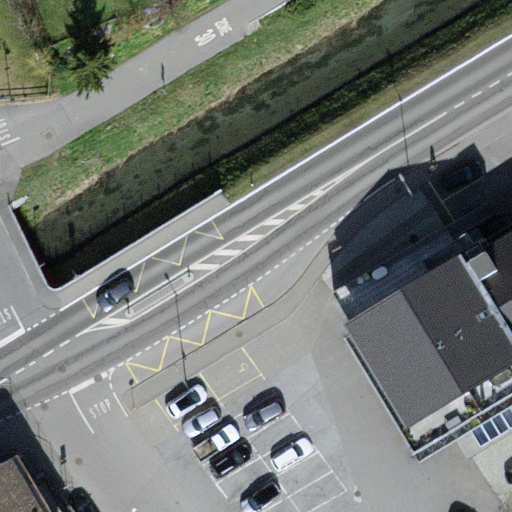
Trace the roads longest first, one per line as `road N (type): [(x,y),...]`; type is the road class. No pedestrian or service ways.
road 1 (secondary): [(40,355),(511,70)]
road 2 (residential): [(0,147),(262,0)]
road 3 (residential): [(40,355),(139,511)]
